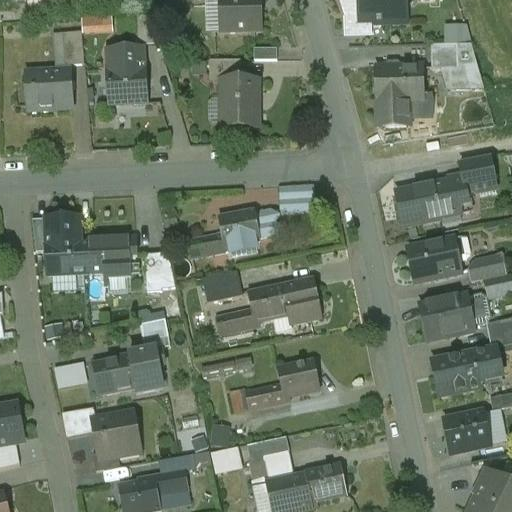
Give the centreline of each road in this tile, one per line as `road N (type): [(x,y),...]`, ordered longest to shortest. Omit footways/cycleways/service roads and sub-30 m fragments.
road 1 (residential): [(423,511),(351,161)]
road 2 (residential): [(351,161),(10,186)]
road 3 (residential): [(67,511),(30,356),(10,186)]
road 4 (residential): [(351,161),(304,0)]
